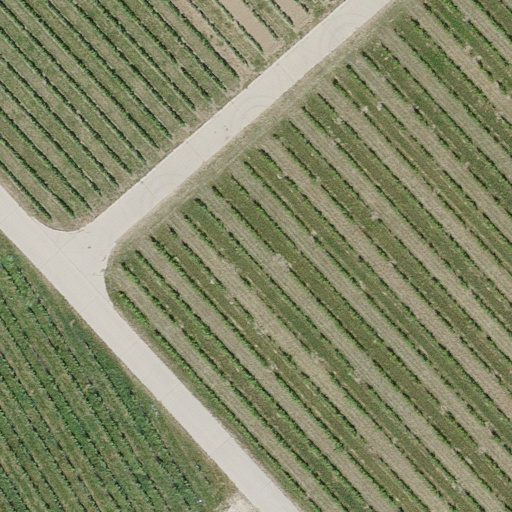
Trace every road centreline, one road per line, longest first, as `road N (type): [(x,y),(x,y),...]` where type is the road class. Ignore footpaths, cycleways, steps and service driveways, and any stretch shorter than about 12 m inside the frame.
road 1 (track): [(370,0),(58,272)]
road 2 (track): [(276,511),(0,207)]
